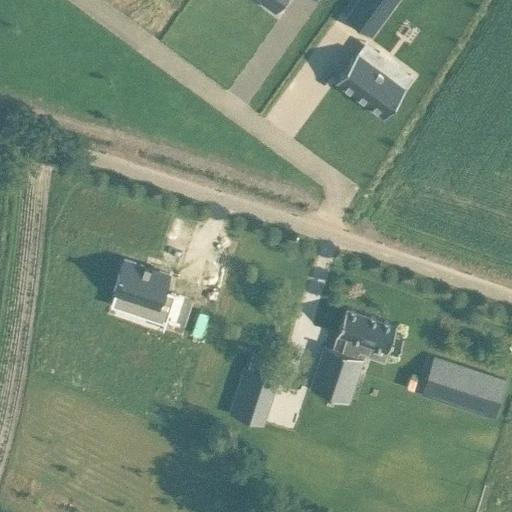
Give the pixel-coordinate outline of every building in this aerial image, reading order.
[(262,0),(276,9),(282,0),(262,0)] [(355,0),(345,15),(371,33),(394,0),(355,0)] [(357,50),(336,79),(384,114),(406,85),(405,85),(391,74),(398,64),(380,51),(372,61),(358,50),(357,50)] [(116,290),(111,303),(141,313),(145,300),(169,308),(163,327),(164,327),(184,333),(196,299),(176,292),(165,288),(170,272),(151,266),(152,264),(151,263),(150,266),(145,264),(146,262),(145,261),(144,264),(124,257),(114,289),(116,290)] [(387,348),(388,349),(389,348),(398,351),(397,352),(398,352),(404,337),(403,336),(402,337),(393,334),(397,322),(396,322),(396,323),(347,306),(348,306),(347,305),(338,332),(339,333),(339,332),(347,334),(342,349),(325,343),(310,387),(349,401),(364,357),(358,354),(359,349),(368,352),(373,338),(389,343),(387,348)] [(246,366),(231,411),(257,420),(276,362),(252,354),(248,366),(246,366)] [(494,416),(506,378),(435,355),(422,393),(494,416)]
